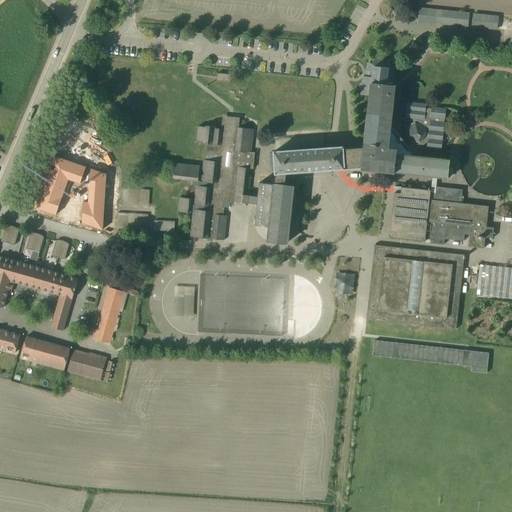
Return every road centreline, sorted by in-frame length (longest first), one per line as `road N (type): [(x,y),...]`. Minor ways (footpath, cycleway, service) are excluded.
road 1 (residential): [(0,212),(95,240),(358,247)]
road 2 (residential): [(377,0),(349,50),(326,63),(126,43),(71,23)]
road 3 (track): [(337,511),(358,247)]
road 4 (tertiary): [(0,195),(71,23)]
